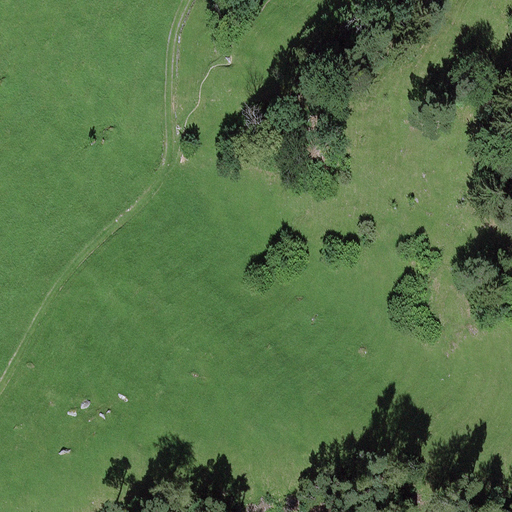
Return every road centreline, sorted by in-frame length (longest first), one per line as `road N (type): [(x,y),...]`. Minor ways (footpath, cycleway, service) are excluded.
road 1 (track): [(0,400),(82,249),(175,161)]
road 2 (track): [(175,161),(166,58),(188,0)]
